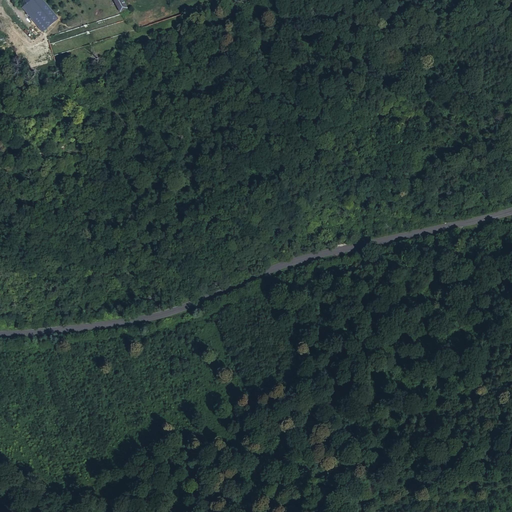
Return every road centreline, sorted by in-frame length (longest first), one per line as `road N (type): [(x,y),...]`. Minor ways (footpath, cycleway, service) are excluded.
road 1 (tertiary): [(0,333),(167,313),(286,263),(511,210)]
road 2 (track): [(381,0),(376,79),(353,96),(196,76),(0,164)]
